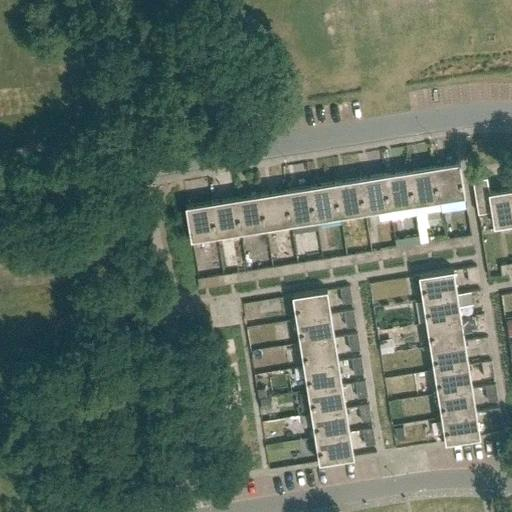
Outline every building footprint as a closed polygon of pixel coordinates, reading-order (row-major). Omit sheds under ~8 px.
[(434,165),(440,199),(466,195),(460,161),(434,165)] [(415,203),(440,199),(434,165),(410,169),(415,203)] [(410,169),(385,173),(390,206),(415,203),(410,169)] [(366,210),(390,206),(385,173),(360,177),(366,210)] [(341,214),(366,210),(360,177),(336,181),(341,214)] [(511,221),(511,186),(490,191),(488,177),(474,179),(479,213),(493,211),(495,224),(511,221)] [(316,218),(341,214),(336,181),(311,185),(316,218)] [(292,222),(316,218),(311,185),(286,188),(292,222)] [(267,226),(292,222),(286,188),(261,192),(267,226)] [(242,230),(267,226),(261,192),(237,196),(242,230)] [(217,234),(242,230),(237,196),(212,200),(217,234)] [(192,238),(217,234),(212,200),(186,204),(192,238)] [(457,246),(473,243),(472,234),(456,237),(457,245),(457,246)] [(432,250),(448,247),(446,238),(430,241),(432,249),(432,250)] [(407,254),(423,251),(421,242),(406,245),(407,253),(407,254)] [(383,258),(398,255),(397,246),(381,249),(382,257),(383,258)] [(358,262),(373,259),(372,250),(356,252),(358,261),(358,262)] [(333,266),(349,263),(347,254),(332,256),(333,265),(333,266)] [(308,270),(324,267),(323,258),(307,260),(308,269),(308,270)] [(284,274),(299,271),(298,262),(282,264),(284,273),(284,274)] [(469,283),(479,281),(476,265),(466,267),(469,283)] [(259,277),(275,275),(274,274),(273,266),(257,268),(259,277)] [(423,298),(458,292),(454,268),(420,273),(423,298)] [(234,281),(250,279),(250,278),(248,270),(233,272),(234,281)] [(209,285),(225,283),(225,282),(224,274),(208,276),(209,285)] [(342,303),(352,301),(350,285),(340,287),(342,303)] [(297,318),(331,313),(327,288),(293,294),(297,318)] [(473,306),(482,305),(480,289),(470,290),(473,306)] [(427,321),(462,316),(458,292),(423,298),(427,321)] [(346,326),(356,325),(354,309),(344,311),(346,326)] [(301,342),(335,336),(331,313),(297,318),(301,342)] [(462,316),(427,321),(431,345),(466,340),(467,339),(477,337),(476,330),(486,328),(484,313),(462,316)] [(350,350),(360,349),(357,332),(347,334),(350,350)] [(304,365),(339,360),(335,336),(301,342),(304,365)] [(487,336),(477,337),(467,339),(468,349),(479,348),(480,354),(490,352),(487,336)] [(379,341),(381,353),(394,350),(392,339),(379,341)] [(435,369),(469,363),(466,340),(431,345),(435,369)] [(354,374),(364,372),(361,356),(351,358),(354,374)] [(308,389),(343,383),(339,360),(304,365),(308,389)] [(484,377),(494,376),(491,360),(481,361),(484,377)] [(439,392),(473,387),(469,363),(435,369),(439,392)] [(358,397),(367,396),(365,380),(355,381),(358,397)] [(312,413),(347,407),(343,383),(308,389),(312,413)] [(488,401),(497,399),(495,383),(485,385),(488,401)] [(442,416),(477,410),(473,387),(439,392),(442,416)] [(361,421),(371,420),(369,403),(359,405),(361,421)] [(316,436),(350,431),(347,407),(312,413),(316,436)] [(491,424),(501,423),(499,407),(489,408),(491,424)] [(477,410),(442,416),(446,440),(481,435),(477,410)] [(365,444),(375,443),(372,427),(363,429),(365,444)] [(350,431),(316,436),(320,461),(354,455),(350,431)]
